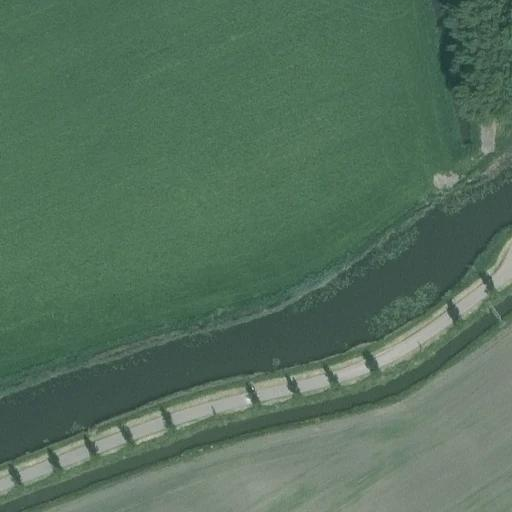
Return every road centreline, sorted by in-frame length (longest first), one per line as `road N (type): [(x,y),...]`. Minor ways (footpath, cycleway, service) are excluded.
road 1 (unclassified): [(511,272),(404,349),(353,371),(178,416),(0,486)]
road 2 (unclassified): [(489,150),(463,0)]
